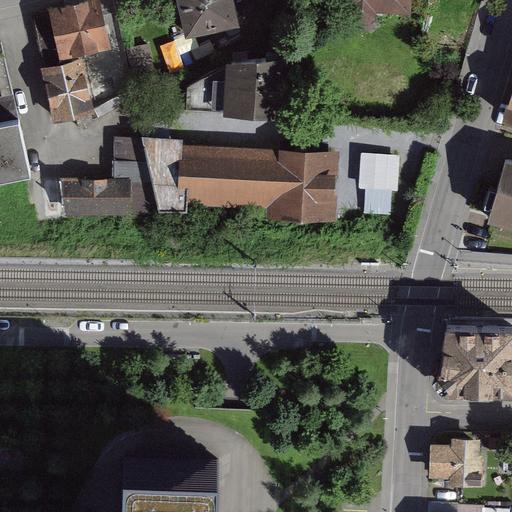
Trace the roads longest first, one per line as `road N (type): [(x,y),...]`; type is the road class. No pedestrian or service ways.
road 1 (residential): [(509,0),(426,283),(412,416)]
road 2 (residential): [(309,337),(0,332)]
